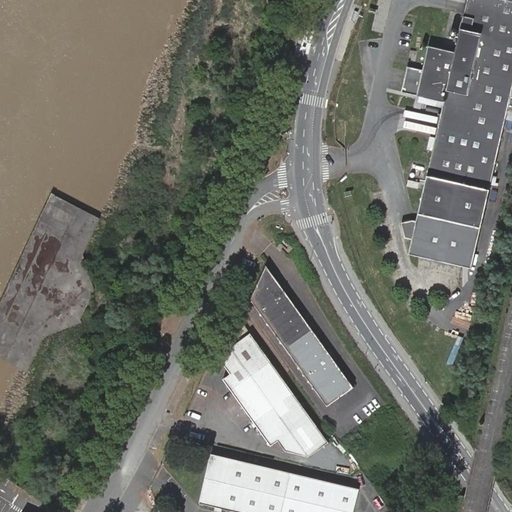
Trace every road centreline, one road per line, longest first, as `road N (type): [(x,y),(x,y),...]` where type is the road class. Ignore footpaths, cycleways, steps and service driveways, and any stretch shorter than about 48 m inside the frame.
road 1 (unclassified): [(240,225),(103,511)]
road 2 (secondary): [(421,403),(337,276),(308,201)]
road 3 (secondary): [(306,170),(324,49),(343,0)]
road 4 (secondary): [(504,511),(421,403)]
road 5 (secondary): [(421,403),(490,511)]
